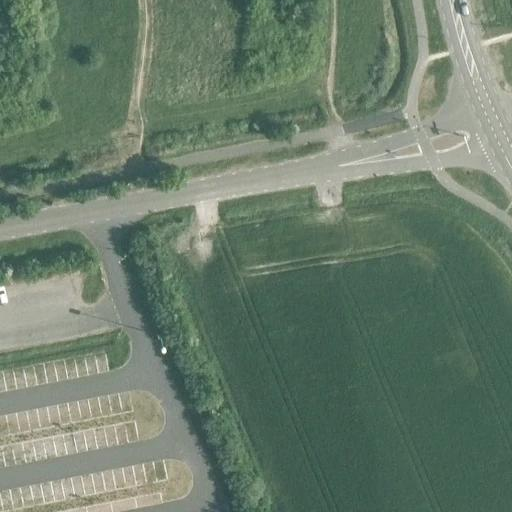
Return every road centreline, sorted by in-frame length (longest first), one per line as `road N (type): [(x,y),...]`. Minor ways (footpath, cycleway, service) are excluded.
road 1 (unclassified): [(0,228),(282,177)]
road 2 (unclassified): [(282,177),(509,156)]
road 3 (unclassified): [(488,112),(282,177)]
road 4 (unknown): [(336,132),(333,0)]
